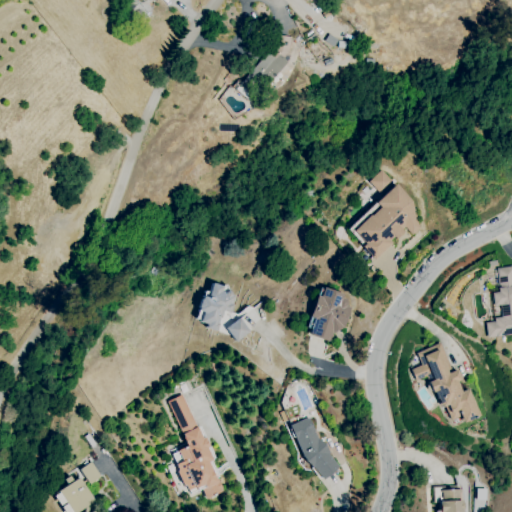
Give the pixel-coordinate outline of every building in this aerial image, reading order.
[(264,91),(287,59),(281,54),(290,42),(278,33),(245,77),(264,91)] [(368,182),(380,170),(392,182),(380,194),(368,182)] [(411,201),(395,184),(347,229),(363,245),(362,247),(374,260),(392,243),(390,240),(394,236),(396,239),(403,232),(401,229),(404,226),(412,234),(418,228),(411,201)] [(511,266),(496,268),(498,285),(500,285),(500,287),(498,288),(498,292),(492,293),(493,306),(500,305),(502,317),(494,318),(494,321),(485,322),(487,338),(511,334),(511,266)] [(211,283),(222,286),(220,291),(225,292),(229,290),(231,294),(234,295),(232,304),(233,304),(230,313),(222,311),(220,318),(219,318),(217,323),(219,323),(216,331),(205,328),(206,324),(199,322),(202,312),(197,311),(198,308),(197,307),(200,299),(201,299),(202,296),(206,297),(211,283)] [(344,328),(351,308),(347,306),(348,303),(345,299),(343,298),(344,294),(324,287),(320,297),(317,295),(309,317),(314,319),(309,335),(329,342),(332,334),(344,328)] [(239,318),(249,331),(235,342),(225,328),(239,318)] [(439,343),(452,371),(457,369),(461,380),(456,382),(461,392),(468,389),(479,416),(463,423),(460,416),(451,420),(444,406),(441,407),(434,391),(432,392),(427,382),(428,382),(426,376),(415,381),(410,370),(421,365),(416,353),(439,343)] [(182,395),(198,428),(200,427),(215,457),(212,459),(213,460),(211,461),(219,477),(216,478),(218,482),(219,481),(223,489),(222,489),(223,491),(206,499),(201,489),(191,494),(189,490),(188,490),(175,464),(177,464),(172,454),(178,451),(177,451),(188,446),(187,445),(186,445),(182,437),(183,437),(166,402),(182,395)] [(317,439),(308,417),(289,425),(300,452),(305,461),(313,467),(323,479),(338,466),(329,454),(325,445),(317,439)] [(79,470),(91,462),(101,476),(89,485),(79,470)] [(57,492),(70,511),(77,511),(94,501),(78,478),(73,481),(70,476),(64,480),(67,485),(57,492)] [(462,511),(462,489),(458,490),(458,485),(433,486),(433,504),(437,504),(438,510),(435,510),(435,511),(462,511)]
